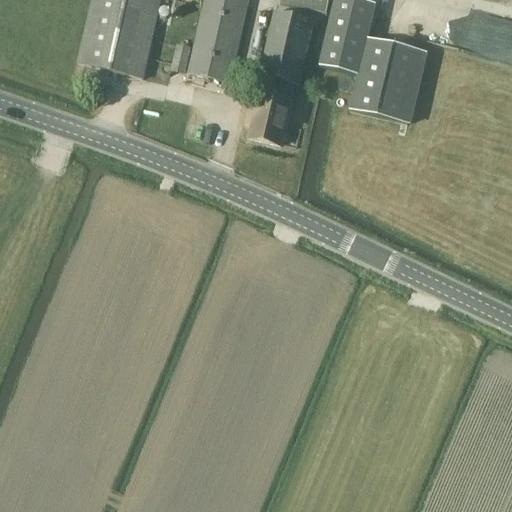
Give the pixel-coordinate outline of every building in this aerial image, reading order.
[(93,0),(78,64),(143,79),(161,0),(93,0)] [(206,0),(189,75),(229,84),(249,0),(206,0)] [(282,0),(281,5),(328,16),(331,0),(282,0)] [(349,0),(336,0),(321,69),(359,78),(350,113),(407,127),(424,55),(367,42),(375,6),(363,3),(349,0)] [(260,95),(249,140),(282,148),(293,102),(284,100),(287,86),(299,88),(314,24),(275,14),(259,79),(267,81),(263,95),(260,95)] [(173,71),(185,74),(191,52),(178,49),(173,71)]
